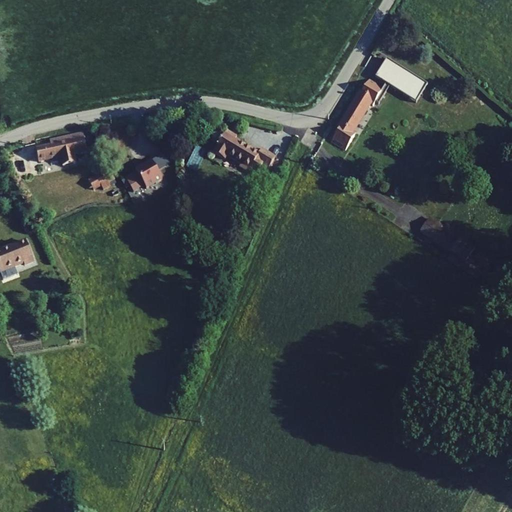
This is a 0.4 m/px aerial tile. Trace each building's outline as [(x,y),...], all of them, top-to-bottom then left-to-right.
[(375,78),(418,100),(427,81),(385,59),(375,78)] [(335,134),(333,138),(346,145),(356,129),(352,126),(369,99),(373,101),(382,85),(368,76),(335,134)] [(89,146),(85,127),(54,134),(55,139),(38,143),(40,156),(62,151),(64,160),(78,158),(76,149),(89,146)] [(209,134),(202,149),(212,153),(208,162),(220,167),(221,163),(236,169),(234,172),(243,175),(248,165),(265,172),(274,152),(259,146),(257,152),(230,141),(232,138),(220,133),(217,138),(209,134)] [(164,173),(153,155),(126,171),(135,186),(146,179),(148,182),(164,173)] [(116,175),(109,162),(98,169),(98,170),(89,175),(95,187),(103,182),(105,185),(112,181),(110,178),(116,175)] [(430,213),(422,224),(484,269),(492,257),(430,213)] [(25,227),(0,240),(0,261),(23,249),(25,253),(35,247),(25,227)]
